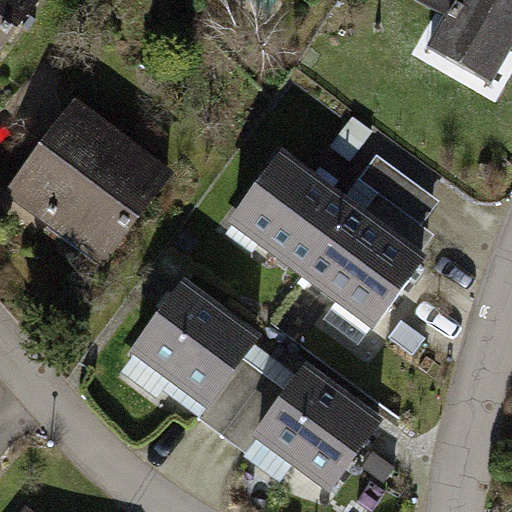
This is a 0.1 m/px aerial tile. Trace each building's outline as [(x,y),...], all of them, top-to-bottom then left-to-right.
[(0,0),(0,51),(44,0),(0,0)] [(511,69),(511,0),(442,0),(464,14),(447,40),(505,79),(511,69)] [(76,85),(5,176),(104,253),(175,162),(76,85)] [(350,199),(278,146),(226,216),(299,269),(350,199)] [(350,199),(299,269),(366,318),(427,234),(410,223),(428,198),(365,153),(349,174),(361,183),(350,199)] [(251,336),(173,280),(124,347),(201,402),(190,417),(212,433),(257,372),(236,357),(251,336)] [(257,372),(212,433),(234,449),(249,428),(332,489),(381,422),(295,358),(275,385),(257,372)]
